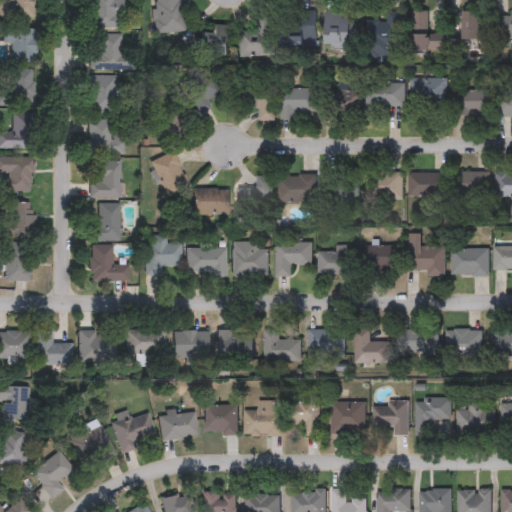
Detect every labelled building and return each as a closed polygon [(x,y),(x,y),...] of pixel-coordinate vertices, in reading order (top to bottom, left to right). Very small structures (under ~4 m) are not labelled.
[(0,0),(36,0),(36,19),(0,19),(0,0)] [(122,0),(122,29),(91,29),(91,0),(122,0)] [(183,0),(184,32),(156,33),(154,0),(183,0)] [(315,12),(315,46),(303,46),(303,51),(281,51),(281,23),(302,23),(301,12),(315,12)] [(324,45),(324,12),(349,12),(349,45),(324,45)] [(367,21),(387,21),(387,12),(403,12),(403,50),(367,50),(367,21)] [(412,51),(412,12),(428,12),(428,31),(446,31),(446,51),(412,51)] [(478,23),(489,23),(489,42),(462,42),(462,12),(478,12),(478,23)] [(495,16),(511,16),(511,41),(494,41),(495,16)] [(229,27),(226,55),(197,52),(199,33),(209,34),(210,25),(229,27)] [(10,44),(1,44),(1,29),(36,29),(36,62),(10,62),(10,44)] [(274,56),(239,56),(239,31),(274,31),(274,56)] [(121,35),(121,56),(135,56),(135,70),(90,70),(90,55),(96,55),(96,35),(121,35)] [(0,89),(10,89),(10,69),(33,69),(33,105),(0,105),(0,89)] [(221,72),(224,101),(191,105),(188,76),(221,72)] [(89,76),(119,76),(119,113),(89,113),(89,76)] [(446,78),(446,118),(409,118),(409,78),(446,78)] [(239,107),(239,83),(274,82),(274,120),(259,120),(259,107),(239,107)] [(404,83),(404,107),(365,107),(365,83),(404,83)] [(511,84),(511,118),(502,118),(502,84),(511,84)] [(281,120),(281,89),(316,89),(316,114),(299,114),(299,120),(281,120)] [(359,115),(327,115),(327,89),(359,89),(359,115)] [(459,116),(459,90),(491,90),(491,116),(459,116)] [(148,134),(163,101),(187,112),(172,145),(148,134)] [(0,149),(0,132),(12,133),(12,113),(31,113),(30,150),(0,149)] [(88,155),(88,120),(111,120),(111,139),(123,139),(123,155),(88,155)] [(187,186),(167,194),(152,160),(172,152),(187,186)] [(0,158),(33,158),(33,192),(0,193),(0,158)] [(95,162),(120,162),(119,198),(88,198),(88,182),(94,183),(95,162)] [(486,172),(486,198),(451,198),(451,172),(486,172)] [(511,197),(495,197),(495,172),(511,172),(511,197)] [(397,201),(397,215),(370,215),(370,173),(402,173),(402,201),(397,201)] [(278,203),(278,174),(316,174),(316,203),(278,203)] [(441,198),(407,198),(407,174),(441,174),(441,198)] [(272,176),(272,205),(244,205),(244,176),(272,176)] [(358,206),(323,205),(323,180),(359,181),(358,206)] [(228,215),(191,215),(191,190),(228,190),(228,215)] [(32,238),(4,238),(4,203),(32,203),(32,238)] [(118,204),(118,242),(88,242),(88,227),(96,227),(96,204),(118,204)] [(405,235),(420,235),(420,247),(444,247),(445,277),(426,277),(426,272),(406,272),(405,235)] [(146,276),(146,237),(166,236),(166,244),(180,244),(180,266),(160,267),(160,276),(146,276)] [(231,277),(231,243),(258,243),(258,250),(267,250),(267,277),(231,277)] [(275,277),(275,243),(303,243),(303,264),(291,264),(291,277),(275,277)] [(3,245),(28,245),(28,282),(3,282),(3,245)] [(127,282),(89,282),(89,246),(111,246),(111,266),(127,266),(127,282)] [(401,271),(368,271),(368,247),(401,247),(401,271)] [(493,247),(511,247),(511,271),(493,271),(493,247)] [(488,249),(488,276),(450,276),(450,249),(488,249)] [(225,250),(225,275),(187,275),(187,250),(225,250)] [(319,275),(319,251),(353,251),(353,275),(319,275)] [(163,354),(124,354),(124,329),(163,329),(163,354)] [(233,329),(233,336),(253,336),(253,360),(217,360),(217,329),(233,329)] [(300,360),(264,360),(264,329),(278,329),(278,339),(300,339),(300,360)] [(344,329),(344,356),(307,356),(307,329),(344,329)] [(370,341),(390,341),(390,362),(354,362),(354,329),(370,329),(370,341)] [(397,329),(438,329),(438,353),(397,353),(397,329)] [(481,329),(481,353),(446,353),(446,329),(481,329)] [(511,355),(491,355),(491,329),(511,329),(511,355)] [(78,361),(77,330),(94,330),(94,331),(115,331),(115,361),(78,361)] [(0,331),(27,331),(27,358),(0,358),(0,331)] [(36,364),(36,331),(51,331),(51,343),(70,343),(70,364),(36,364)] [(172,331),(206,331),(206,357),(172,357),(172,331)] [(0,420),(0,386),(26,386),(26,420),(0,420)] [(319,436),(305,436),(305,424),(287,424),(287,395),(319,395),(319,436)] [(450,397),(450,420),(432,420),(432,434),(415,434),(415,397),(450,397)] [(282,409),(282,435),(244,435),(244,410),(257,410),(257,400),(275,400),(275,409),(282,409)] [(331,401),(365,401),(365,432),(331,432),(331,401)] [(373,426),(373,402),(408,402),(408,434),(393,434),(393,426),(373,426)] [(491,403),(491,434),(456,434),(456,408),(467,408),(467,403),(491,403)] [(511,403),(511,431),(502,431),(502,403),(511,403)] [(237,405),(237,434),(204,434),(204,405),(237,405)] [(148,413),(154,436),(135,441),(137,449),(120,453),(110,415),(127,411),(128,418),(148,413)] [(157,414),(194,411),(196,436),(159,439),(157,414)] [(113,454),(82,467),(66,430),(97,417),(113,454)] [(20,455),(25,456),(22,468),(0,464),(0,428),(24,433),(20,455)] [(58,480),(63,490),(48,498),(31,469),(61,453),(72,472),(58,480)] [(346,488),(346,498),(367,498),(367,511),(330,511),(330,488),(346,488)] [(410,490),(410,511),(391,511),(390,511),(376,511),(377,489),(410,490)] [(450,489),(450,511),(418,511),(418,489),(450,489)] [(491,511),(457,511),(457,489),(491,489),(491,511)] [(511,511),(500,511),(500,489),(511,489),(511,511)] [(325,490),(325,511),(291,511),(291,490),(325,490)] [(164,511),(161,499),(190,492),(195,511),(164,511)] [(204,511),(204,493),(236,493),(236,511),(204,511)] [(280,493),(280,511),(245,511),(245,493),(280,493)] [(0,511),(0,509),(2,511),(17,498),(30,511),(0,511)] [(128,511),(142,503),(148,511),(128,511)]
